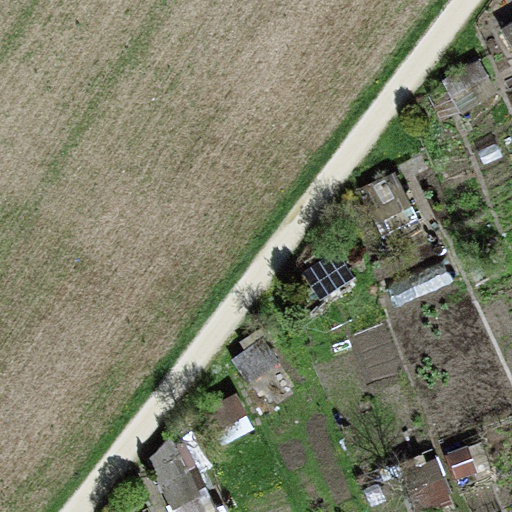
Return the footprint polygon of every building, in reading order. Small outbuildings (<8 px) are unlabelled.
[(458,112),(499,90),(480,55),(439,77),(458,112)] [(391,230),(419,217),(397,168),(357,187),(374,223),(385,217),(391,230)] [(327,245),(302,258),(306,266),(301,268),(318,299),(347,284),(327,245)] [(248,379),(281,356),(265,333),(231,356),(248,379)] [(257,427),(237,389),(210,403),(229,441),(257,427)] [(229,511),(223,499),(216,503),(179,432),(142,451),(168,501),(165,502),(169,511),(229,511)]
